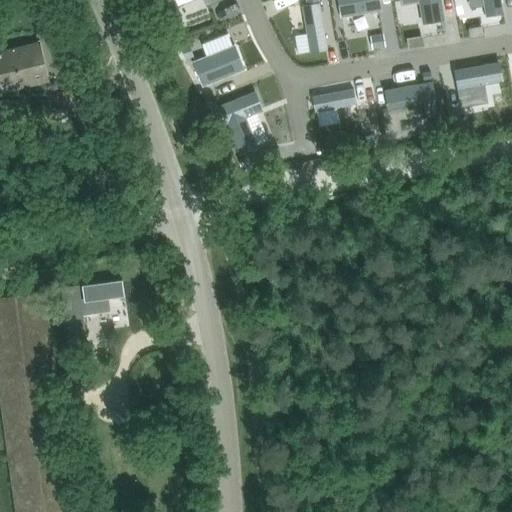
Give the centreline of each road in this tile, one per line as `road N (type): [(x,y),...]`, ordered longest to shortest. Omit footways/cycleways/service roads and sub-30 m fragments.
road 1 (tertiary): [(230,511),(203,285),(182,210)]
road 2 (track): [(214,203),(511,145)]
road 3 (tertiary): [(182,210),(105,0)]
road 4 (unclassified): [(0,250),(182,210)]
